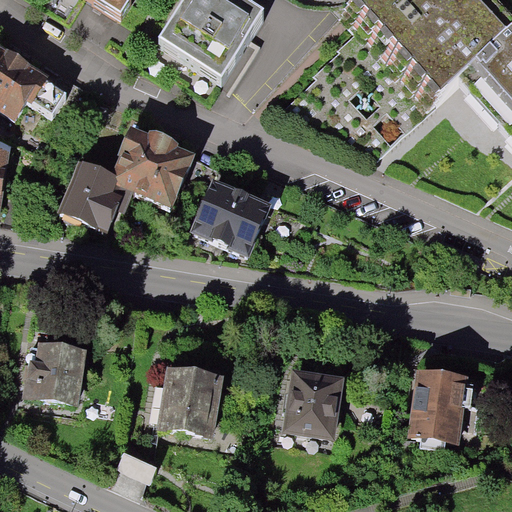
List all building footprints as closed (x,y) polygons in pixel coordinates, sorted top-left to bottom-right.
[(86,0),(121,20),(130,5),(126,3),(127,0),(86,0)] [(266,20),(234,0),(190,0),(160,49),(223,88),(266,20)] [(350,18),(435,113),(464,87),(511,44),(511,20),(493,0),(356,0),(344,12),(350,18)] [(511,44),(464,87),(511,139),(511,44)] [(73,103),(0,55),(0,126),(3,122),(15,130),(28,110),(56,128),(73,103)] [(170,220),(196,165),(137,137),(111,192),(128,199),(170,220)] [(11,164),(0,162),(0,226),(0,227),(11,164)] [(77,178),(57,226),(107,247),(128,199),(111,192),(77,178)] [(209,193),(187,245),(247,270),(269,218),(209,193)] [(453,288),(451,296),(471,299),(472,291),(453,288)] [(89,361),(33,352),(25,408),(80,416),(89,361)] [(226,381),(168,372),(159,432),(217,441),(226,381)] [(471,379),(419,373),(410,442),(462,448),(471,379)] [(345,384),(291,376),(282,439),(336,447),(345,384)] [(155,493),(160,479),(127,467),(122,481),(155,493)]
